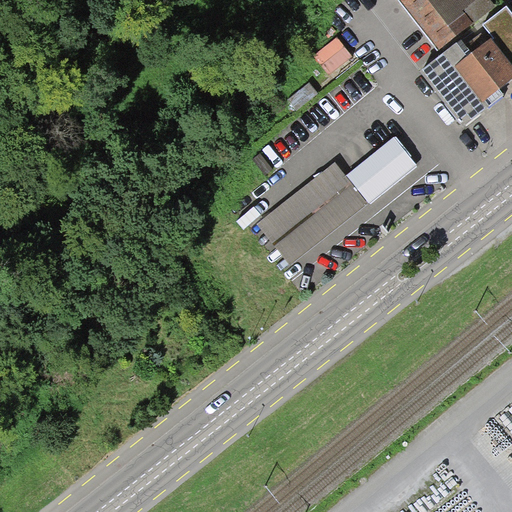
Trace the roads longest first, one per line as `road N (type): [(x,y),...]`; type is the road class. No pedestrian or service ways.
road 1 (primary): [(511,175),(86,511)]
road 2 (primary): [(130,511),(511,207)]
